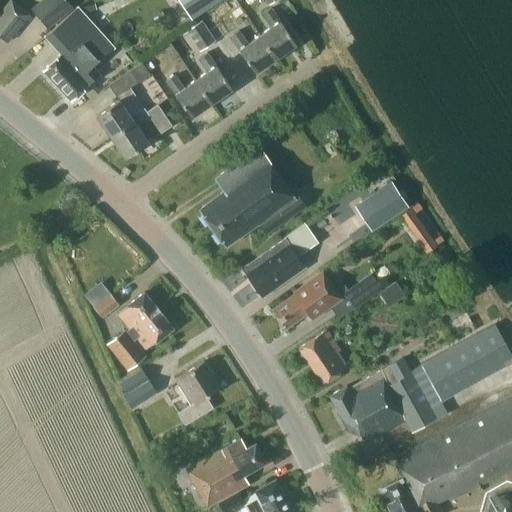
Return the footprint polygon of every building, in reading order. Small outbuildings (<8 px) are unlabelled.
[(0,36),(7,42),(29,14),(12,0),(9,0),(0,11),(0,36)] [(73,7),(66,0),(41,0),(31,8),(47,28),(73,7)] [(179,0),(192,19),(219,0),(179,0)] [(60,54),(42,70),(71,100),(89,84),(88,83),(99,74),(92,66),(113,46),(77,7),(63,19),(44,36),(60,54)] [(271,27),(259,35),(275,58),(296,43),(271,8),(262,14),(271,27)] [(201,20),(188,29),(201,49),(214,41),(201,20)] [(255,72),(275,58),(259,35),(247,43),(239,30),(230,36),(255,72)] [(207,71),(195,79),(211,102),(232,88),(207,52),(198,58),(207,71)] [(96,115),(110,136),(133,120),(130,116),(122,104),(135,95),(137,93),(132,85),(151,73),(142,60),(140,61),(141,62),(108,85),(118,99),(96,115)] [(190,116),(211,102),(195,79),(183,87),(174,75),(166,81),(190,116)] [(144,107),(130,116),(133,120),(110,136),(125,157),(147,141),(136,125),(149,116),(160,132),(171,125),(157,104),(149,110),(146,106),(144,108),(144,107)] [(258,146),(290,122),(283,114),(252,137),(258,146)] [(224,245),(258,221),(267,233),(306,205),(294,188),(290,191),(262,149),(237,165),(234,161),(227,166),(228,168),(214,178),(223,191),(198,209),(224,245)] [(395,183),(362,206),(367,214),(377,229),(410,207),(395,183)] [(425,253),(444,240),(441,236),(433,242),(415,214),(423,208),(418,201),(410,207),(411,207),(399,215),(425,253)] [(262,296),(286,279),(304,266),(297,256),(317,242),(304,222),(283,236),(284,238),(242,268),(262,296)] [(330,306),(336,314),(379,285),(371,272),(347,288),(344,283),(335,289),(322,271),(292,291),(294,293),(272,308),(285,327),(306,312),(311,319),(330,306)] [(388,307),(405,295),(395,281),(378,293),(388,307)] [(155,341),(172,327),(143,292),(126,305),(126,306),(117,313),(129,328),(126,330),(125,329),(105,344),(126,370),(146,355),(134,340),(136,338),(145,348),(154,341),(155,341)] [(101,317),(118,303),(110,293),(93,307),(101,317)] [(411,431),(447,412),(440,400),(511,360),(511,356),(494,324),(409,371),(402,358),(348,387),(346,385),(329,395),(349,430),(355,427),(363,442),(404,419),(411,431)] [(322,383),(349,365),(325,329),(298,348),(301,352),(299,355),(303,360),(306,360),(322,383)] [(205,396),(219,387),(203,361),(175,379),(191,404),(177,412),(185,424),(212,407),(205,396)] [(121,382),(126,391),(122,393),(131,407),(141,402),(143,406),(154,399),(152,395),(156,393),(141,369),(121,382)] [(450,499),(504,473),(511,468),(511,397),(392,458),(401,476),(379,488),(391,511),(440,511),(436,502),(448,496),(450,499)] [(243,473),(264,461),(254,444),(246,448),(240,438),(186,469),(206,506),(248,483),(243,473)] [(238,492),(219,502),(224,511),(230,511),(244,505),(247,511),(294,511),(275,479),(241,498),(238,492)] [(511,511),(511,485),(507,484),(507,483),(504,484),(493,490),(492,490),(490,493),(487,505),(486,505),(486,509),(487,509),(488,511),(511,511)]
